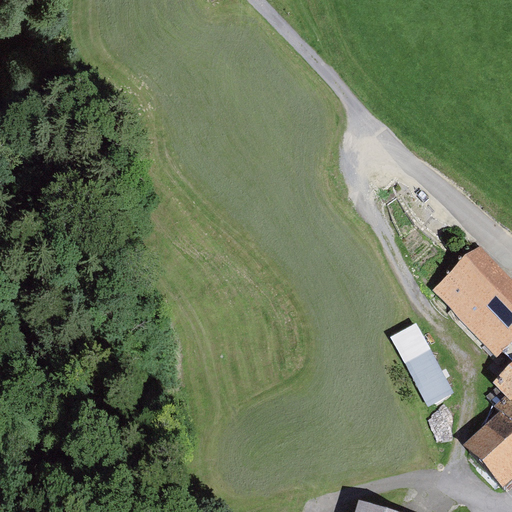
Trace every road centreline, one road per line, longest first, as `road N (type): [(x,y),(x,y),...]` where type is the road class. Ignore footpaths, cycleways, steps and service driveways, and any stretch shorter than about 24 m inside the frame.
road 1 (track): [(454,487),(470,384),(421,306),(354,165),(389,136)]
road 2 (track): [(511,249),(389,136)]
road 3 (track): [(454,487),(403,487),(338,511)]
